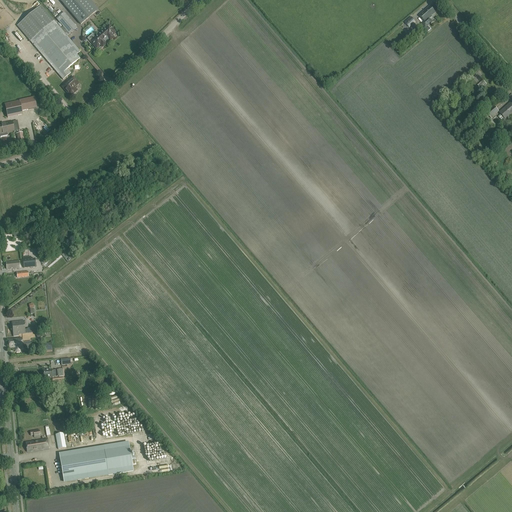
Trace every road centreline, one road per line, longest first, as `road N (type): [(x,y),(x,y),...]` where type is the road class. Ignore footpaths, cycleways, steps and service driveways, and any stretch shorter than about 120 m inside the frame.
road 1 (unclassified): [(0,164),(52,140),(199,0)]
road 2 (secondary): [(16,511),(0,334)]
